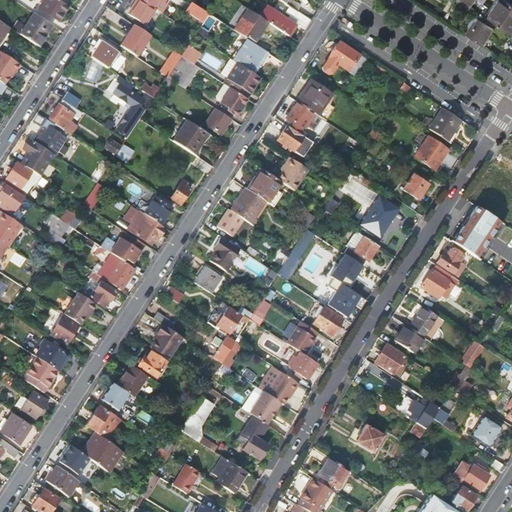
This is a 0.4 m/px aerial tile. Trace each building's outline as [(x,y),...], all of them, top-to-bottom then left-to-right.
[(58,0),(43,0),(39,8),(58,21),(67,6),(61,1),(58,0)] [(142,0),(135,0),(128,12),(144,24),(154,8),(142,0)] [(142,0),(154,8),(160,12),(165,3),(162,1),(162,0),(142,0)] [(456,0),(455,3),(469,13),(473,8),(460,0),(456,0)] [(460,0),(473,8),(474,9),(480,0),(460,0)] [(511,4),(505,0),(501,0),(490,19),(511,34),(511,4)] [(270,16),(267,21),(287,35),(295,24),(304,30),(310,20),(283,3),(282,2),(271,17),(270,16)] [(193,4),(187,12),(202,23),(208,14),(193,4)] [(247,9),(233,30),(251,42),(253,44),(268,23),(247,9)] [(33,13),(19,34),(37,46),(51,25),(33,13)] [(209,29),(216,19),(210,15),(203,25),(209,29)] [(473,26),(467,35),(485,47),(497,28),(483,19),(477,28),(473,26)] [(0,40),(9,27),(1,22),(0,24),(0,23),(0,40)] [(200,27),(194,35),(201,39),(206,31),(200,27)] [(134,28),(122,47),(135,56),(144,43),(137,39),(141,33),(134,28)] [(190,32),(182,44),(183,44),(181,47),(182,48),(180,51),(182,53),(187,46),(194,35),(190,32)] [(101,41),(91,57),(107,68),(118,52),(101,41)] [(251,42),(237,63),(252,73),(262,59),(265,61),(269,54),(253,44),(251,42)] [(338,42),(320,70),(328,75),(336,64),(354,76),(358,70),(351,65),(354,60),(360,64),(364,57),(359,53),(358,54),(338,42)] [(180,56),(193,64),(200,54),(187,46),(182,53),(180,56)] [(173,54),(166,49),(163,55),(169,59),(173,54)] [(20,65),(0,51),(0,81),(5,84),(13,71),(15,72),(20,65)] [(176,53),(162,74),(166,77),(180,56),(176,53)] [(226,78),(250,94),(261,79),(237,63),(226,78)] [(377,72),(386,78),(389,73),(380,67),(377,72)] [(143,100),(119,84),(113,80),(107,89),(113,94),(131,106),(127,112),(139,119),(145,110),(139,106),(143,100)] [(310,81),(296,102),(316,116),(330,94),(310,81)] [(403,82),(398,88),(405,92),(409,87),(403,82)] [(139,89),(152,98),(159,88),(153,84),(151,88),(143,83),(139,89)] [(219,103),(228,108),(227,111),(235,116),(246,100),(229,88),(219,103)] [(61,98),(74,106),(79,99),(66,90),(61,98)] [(61,98),(48,117),(56,122),(54,124),(63,129),(77,108),(74,106),(61,98)] [(296,102),(285,119),(291,123),(289,127),(296,132),(302,124),(310,129),(318,117),(316,116),(296,102)] [(441,107),(427,129),(446,141),(460,120),(458,119),(441,107)] [(204,125),(220,136),(230,119),(214,108),(204,125)] [(37,112),(31,120),(39,125),(43,125),(46,120),(44,120),(45,118),(37,112)] [(127,112),(115,130),(126,137),(139,119),(127,112)] [(187,121),(173,142),(194,156),(208,135),(187,121)] [(286,125),(276,140),(292,151),(301,157),(311,142),(302,136),(296,132),(289,127),(286,125)] [(37,143),(52,153),(54,154),(57,150),(64,154),(68,147),(61,143),(65,137),(48,126),(45,132),(37,143)] [(40,129),(32,140),(33,141),(37,143),(45,132),(40,129)] [(368,135),(377,141),(380,135),(371,129),(368,135)] [(447,150),(428,137),(414,157),(433,170),(447,150)] [(26,152),(20,162),(31,170),(35,172),(37,174),(52,153),(37,143),(33,141),(32,143),(28,140),(21,149),(26,152)] [(106,147),(116,153),(119,148),(109,141),(106,147)] [(283,165),(274,178),(279,181),(291,189),(305,168),(286,156),(280,164),(283,165)] [(31,171),(16,162),(5,178),(7,179),(4,183),(5,184),(23,196),(30,185),(30,184),(31,182),(34,184),(40,176),(37,174),(35,172),(31,170),(31,171)] [(261,169),(247,190),(264,201),(265,202),(279,181),(274,178),(261,169)] [(426,184),(412,175),(402,190),(416,199),(417,198),(419,200),(423,193),(421,191),(426,184)] [(370,206),(378,193),(351,177),(343,190),(370,206)] [(0,199),(4,202),(1,206),(11,213),(22,196),(4,184),(5,184),(4,183),(1,181),(0,183),(0,199)] [(188,185),(182,181),(170,198),(179,204),(190,189),(186,187),(188,185)] [(511,186),(504,181),(493,198),(494,199),(491,204),(508,216),(511,210),(510,209),(511,206),(511,186)] [(97,183),(90,193),(95,197),(102,186),(97,183)] [(244,188),(230,210),(241,218),(249,223),(264,201),(247,190),(244,188)] [(90,193),(82,204),(88,208),(95,197),(90,193)] [(398,208),(378,195),(358,224),(377,237),(389,217),(391,219),(398,208)] [(154,197),(143,213),(149,217),(160,225),(171,208),(154,197)] [(60,220),(68,225),(75,215),(67,209),(60,220)] [(228,209),(216,226),(230,236),(241,218),(230,210),(228,209)] [(126,228),(149,244),(156,234),(158,235),(163,228),(148,219),(149,217),(143,213),(138,210),(126,228)] [(0,241),(6,245),(6,246),(21,225),(1,212),(0,212),(0,241)] [(44,222),(50,225),(41,238),(54,247),(68,225),(60,220),(50,213),(44,222)] [(450,240),(497,270),(496,272),(511,282),(511,281),(511,239),(505,235),(499,244),(463,220),(450,240)] [(279,274),(288,279),(314,235),(305,230),(279,274)] [(119,238),(111,250),(109,252),(111,253),(130,266),(131,264),(144,245),(130,236),(123,231),(118,238),(119,238)] [(355,231),(344,246),(347,247),(342,253),(344,254),(361,266),(368,256),(369,257),(376,246),(355,231)] [(215,249),(207,260),(223,271),(239,248),(219,236),(212,247),(215,249)] [(443,257),(438,264),(453,274),(461,264),(468,253),(455,245),(446,258),(443,257)] [(244,252),(254,258),(257,253),(247,247),(244,252)] [(119,290),(134,268),(130,266),(111,253),(97,275),(101,278),(111,284),(119,290)] [(344,254),(329,276),(339,283),(347,288),(361,266),(344,254)] [(461,264),(453,274),(459,278),(466,267),(461,264)] [(433,265),(419,287),(425,291),(429,294),(436,298),(447,282),(442,279),(446,273),(433,265)] [(204,267),(194,283),(209,293),(219,277),(204,267)] [(84,294),(103,307),(107,300),(109,301),(115,292),(113,291),(115,288),(110,285),(111,284),(101,278),(97,275),(92,272),(89,277),(99,284),(94,291),(88,287),(84,294)] [(442,279),(447,282),(454,287),(458,281),(446,273),(442,279)] [(339,283),(326,303),(346,316),(354,304),(360,308),(365,300),(347,288),(339,283)] [(163,294),(176,303),(181,295),(169,286),(163,294)] [(56,309),(78,323),(83,316),(86,317),(94,304),(77,293),(73,298),(66,294),(56,309)] [(260,299),(253,320),(263,323),(270,303),(260,299)] [(341,318),(323,306),(310,323),(330,335),(341,318)] [(421,306),(407,327),(422,337),(435,316),(421,306)] [(214,325),(218,327),(217,330),(225,335),(238,316),(226,307),(219,317),(214,314),(210,314),(205,322),(213,327),(214,325)] [(152,318),(161,324),(168,329),(171,323),(156,312),(152,318)] [(498,314),(490,328),(495,331),(504,318),(498,314)] [(59,319),(53,315),(43,328),(48,332),(59,319)] [(74,327),(61,319),(57,322),(55,328),(60,331),(56,338),(64,343),(74,327)] [(245,323),(242,329),(245,331),(251,321),(251,320),(248,319),(245,323)] [(155,338),(149,347),(166,358),(180,337),(168,329),(161,324),(152,336),(155,338)] [(404,325),(393,341),(412,353),(422,337),(407,327),(404,325)] [(312,337),(296,326),(285,343),(289,346),(290,346),(296,350),(298,352),(303,355),(308,348),(306,347),(312,337)] [(218,348),(212,358),(220,363),(224,357),(232,344),(234,341),(226,336),(222,341),(220,340),(218,341),(215,344),(216,346),(218,348)] [(34,356),(55,369),(58,371),(68,355),(56,347),(58,344),(53,340),(51,343),(45,340),(34,356)] [(386,344),(373,363),(391,375),(403,355),(386,344)] [(479,345),(465,365),(469,368),(482,347),(479,345)] [(165,362),(150,351),(146,358),(143,356),(140,358),(137,361),(138,365),(155,377),(165,362)] [(292,361),(288,368),(305,380),(311,372),(312,373),(316,367),(314,366),(316,363),(303,355),(298,352),(294,358),(292,357),(290,360),(292,361)] [(20,377),(41,391),(55,369),(34,356),(20,377)] [(129,364),(115,385),(129,394),(132,396),(146,375),(129,364)] [(465,365),(451,386),(461,392),(464,394),(470,385),(462,380),(470,369),(469,368),(465,365)] [(297,384),(280,372),(265,394),(279,403),(281,405),(290,393),(291,393),(297,384)] [(111,382),(100,398),(118,410),(129,394),(115,385),(111,382)] [(451,386),(445,397),(454,403),(461,392),(451,386)] [(24,403),(20,408),(36,418),(47,400),(32,391),(27,399),(24,403)] [(278,404),(261,393),(248,412),(252,415),(265,424),(278,404)] [(193,407),(187,417),(179,430),(192,438),(200,425),(214,403),(201,395),(193,407)] [(439,396),(434,404),(438,407),(444,398),(439,396)] [(438,407),(431,418),(441,425),(442,422),(454,403),(445,397),(444,398),(438,407)] [(427,400),(414,422),(424,429),(431,418),(438,407),(434,404),(427,400)] [(97,406),(86,424),(95,431),(95,432),(105,439),(119,418),(108,410),(107,412),(97,406)] [(30,426),(11,413),(7,419),(3,417),(0,421),(0,431),(18,443),(30,426)] [(119,418),(135,430),(139,424),(123,413),(119,418)] [(237,440),(245,445),(242,449),(258,459),(267,444),(257,439),(266,425),(265,424),(252,415),(237,440)] [(501,428),(483,416),(471,435),(489,447),(501,428)] [(445,423),(442,422),(441,425),(452,432),(455,427),(446,421),(445,423)] [(382,435),(365,425),(354,442),(370,453),(382,435)] [(173,426),(164,441),(170,445),(179,430),(173,426)] [(95,444),(86,457),(88,458),(107,472),(121,451),(105,439),(95,432),(89,440),(95,444)] [(0,453),(2,450),(10,455),(15,448),(0,438),(0,453)] [(89,440),(81,453),(86,457),(95,444),(89,440)] [(157,445),(160,447),(163,450),(166,444),(160,440),(157,445)] [(70,445),(59,460),(77,474),(88,458),(86,457),(81,453),(70,445)] [(160,447),(151,461),(157,465),(165,451),(163,450),(160,447)] [(316,474),(335,487),(347,470),(327,457),(316,474)] [(225,459),(212,480),(229,490),(243,470),(225,459)] [(490,466),(501,473),(505,466),(494,459),(490,466)] [(185,464),(172,485),(186,494),(200,472),(185,464)] [(45,481),(66,496),(77,480),(56,465),(45,481)] [(472,465),(462,481),(478,491),(488,476),(482,472),(479,470),(472,465)] [(454,472),(450,477),(458,482),(461,476),(454,472)] [(145,498),(158,477),(152,473),(148,479),(138,494),(143,497),(145,498)] [(307,486),(300,498),(301,498),(296,505),(304,510),(307,511),(318,511),(319,510),(317,509),(330,490),(311,477),(306,485),(307,486)] [(475,495),(460,485),(454,495),(448,491),(445,497),(450,500),(449,502),(456,506),(454,510),(457,511),(462,511),(463,511),(464,511),(475,495)] [(43,488),(31,506),(39,511),(51,511),(50,511),(58,499),(43,488)] [(217,488),(205,506),(215,511),(217,511),(228,495),(217,488)] [(457,511),(454,510),(430,494),(417,511),(457,511)]
